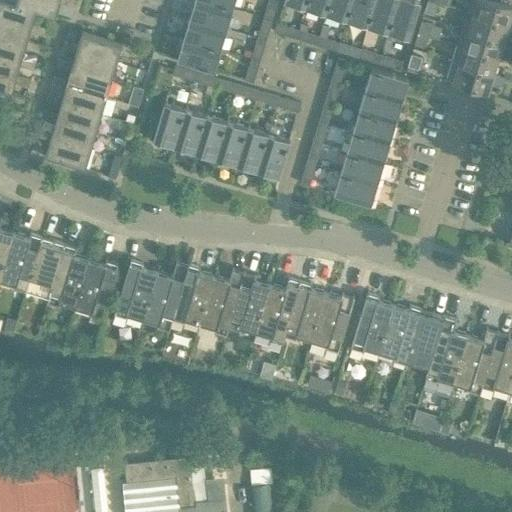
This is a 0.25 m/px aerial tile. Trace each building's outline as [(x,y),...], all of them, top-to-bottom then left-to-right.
[(36,11),(0,0),(0,19),(31,29),(30,31),(44,35),(46,28),(32,24),(36,11)] [(16,0),(16,1),(11,0),(0,0),(36,11),(36,9),(55,15),(59,2),(73,6),(74,0),(16,0)] [(194,0),(190,16),(227,27),(233,7),(210,0),(194,0)] [(268,0),(264,16),(272,18),(277,0),(268,0)] [(306,6),(307,0),(286,0),(298,4),(296,9),(304,11),(305,6),(306,6)] [(327,12),(330,0),(307,0),(306,6),(327,12)] [(347,18),(352,0),(330,0),(327,12),(347,18)] [(368,25),(375,0),(352,0),(347,18),(368,25)] [(389,31),(397,0),(375,0),(368,25),(379,28),(378,32),(387,35),(388,30),(389,31)] [(397,0),(389,31),(410,37),(421,0),(397,0)] [(438,3),(427,0),(424,11),(435,14),(438,3)] [(471,0),(468,12),(508,24),(511,11),(511,6),(490,0),(471,0)] [(463,28),(504,40),(508,24),(468,12),(463,28)] [(183,37),(221,48),(227,27),(190,16),(183,37)] [(257,37),(266,39),(272,18),(264,16),(257,37)] [(31,29),(0,19),(0,38),(25,46),(25,48),(39,52),(41,45),(27,40),(30,31),(31,29)] [(421,21),(417,33),(427,36),(430,24),(421,21)] [(297,37),(299,29),(277,22),(275,31),(297,37)] [(458,45),(499,57),(504,40),(463,28),(458,45)] [(299,29),(297,37),(317,43),(320,35),(299,29)] [(63,45),(62,48),(76,53),(77,49),(116,61),(122,43),(82,31),(78,45),(64,41),(63,45)] [(427,36),(417,33),(414,44),(424,46),(427,36)] [(320,35),(317,43),(338,50),(340,41),(320,35)] [(221,48),(183,37),(177,58),(214,70),(221,48)] [(251,57),(259,60),(266,39),(257,37),(251,57)] [(25,46),(0,38),(0,57),(20,64),(20,65),(34,69),(36,62),(22,58),(25,48),(25,46)] [(340,41),(338,50),(359,56),(361,48),(340,41)] [(453,62),(494,74),(499,57),(458,45),(453,62)] [(361,48),(359,56),(379,62),(382,54),(361,48)] [(58,62),(57,66),(71,70),(71,66),(111,78),(116,61),(77,49),(76,53),(73,63),(59,58),(58,62)] [(382,54),(379,62),(400,68),(402,60),(382,54)] [(418,69),(422,57),(411,54),(408,65),(418,69)] [(20,64),(0,57),(0,76),(15,81),(15,82),(28,86),(30,79),(17,75),(20,65),(20,64)] [(259,60),(251,57),(245,78),(253,81),(259,60)] [(331,79),(340,81),(346,59),(338,57),(331,79)] [(494,74),(453,62),(448,79),(489,91),(494,74)] [(194,79),(197,71),(175,65),(173,73),(194,79)] [(53,80),(52,83),(66,87),(66,84),(106,95),(111,78),(71,66),(71,70),(68,80),(54,76),(53,80)] [(364,89),(402,100),(408,78),(370,67),(364,89)] [(215,86),(217,77),(197,71),(194,79),(215,86)] [(15,81),(0,76),(0,93),(9,96),(8,99),(23,104),(26,96),(12,92),(15,82),(15,81)] [(235,92),(238,83),(217,77),(215,86),(235,92)] [(325,100),(334,102),(340,81),(331,79),(325,100)] [(256,98),(259,89),(238,83),(235,92),(256,98)] [(47,97),(47,99),(60,104),(61,101),(101,113),(106,95),(66,84),(66,87),(63,96),(49,92),(47,97)] [(277,104),(279,96),(259,89),(256,98),(277,104)] [(358,109),(396,121),(402,100),(364,89),(358,109)] [(279,96),(277,104),(298,110),(300,102),(279,96)] [(319,120),(327,123),(334,102),(325,100),(319,120)] [(42,114),(41,117),(55,121),(56,118),(96,130),(101,113),(61,101),(60,104),(57,114),(44,110),(42,114)] [(174,145),(186,107),(164,101),(153,139),(174,145)] [(195,151),(206,113),(186,107),(174,145),(195,151)] [(352,130),(390,141),(396,121),(358,109),(352,130)] [(216,157),(227,120),(206,113),(195,151),(216,157)] [(37,131),(36,134),(50,138),(51,135),(91,147),(96,130),(56,118),(55,121),(52,131),(38,127),(37,131)] [(236,164),(248,126),(227,120),(216,157),(236,164)] [(313,141),(321,143),(327,123),(319,120),(313,141)] [(257,170),(268,132),(248,126),(236,164),(257,170)] [(268,132),(257,170),(278,176),(290,138),(276,134),(277,129),(270,127),(269,132),(268,132)] [(346,151),(383,162),(390,141),(352,130),(346,151)] [(33,145),(31,152),(46,156),(47,154),(85,165),(91,147),(51,135),(50,138),(47,149),(33,145)] [(306,162),(315,164),(321,143),(313,141),(306,162)] [(340,171),(377,183),(383,162),(346,151),(340,171)] [(315,164),(306,162),(300,182),(309,185),(315,164)] [(377,183),(340,171),(333,193),(371,204),(377,183)] [(0,277),(14,232),(0,227),(0,224),(3,215),(0,214),(0,277)] [(14,232),(0,277),(14,282),(13,286),(26,290),(42,236),(30,232),(29,236),(14,232)] [(26,290),(48,296),(49,297),(65,243),(42,236),(26,290)] [(49,297),(48,296),(46,301),(60,304),(61,300),(76,305),(90,258),(75,254),(77,246),(65,243),(49,297)] [(90,258),(76,305),(91,309),(90,313),(102,317),(118,263),(106,259),(105,263),(90,258)] [(143,317),(158,270),(142,265),(144,262),(131,258),(115,313),(127,316),(128,312),(143,317)] [(158,270),(143,317),(158,321),(157,325),(169,329),(173,317),(172,317),(189,263),(177,259),(172,274),(158,270)] [(200,321),(214,275),(199,270),(200,266),(189,263),(172,317),(173,317),(184,321),(185,317),(200,321)] [(214,275),(200,321),(215,326),(214,330),(227,334),(229,326),(228,326),(244,272),(233,268),(229,279),(214,275)] [(256,330),(270,283),(256,279),(256,275),(244,272),(228,326),(229,326),(240,329),(241,326),(256,330)] [(270,283),(256,330),(271,335),(270,338),(283,342),(285,335),(284,334),(300,280),(289,276),(285,288),(270,283)] [(311,338),(325,292),(311,288),(312,283),(300,280),(284,334),(285,335),(295,338),(297,334),(311,338)] [(380,351),(394,303),(380,299),(381,295),(368,291),(352,346),(364,349),(365,347),(380,351)] [(325,292),(311,338),(327,343),(326,347),(338,350),(354,296),(342,292),(341,297),(325,292)] [(394,303),(380,351),(395,356),(394,359),(406,362),(407,359),(406,359),(422,307),(411,304),(409,308),(394,303)] [(406,362),(427,369),(428,369),(445,314),(422,307),(406,359),(407,359),(406,362)] [(428,369),(427,369),(425,376),(439,380),(440,377),(454,381),(468,334),(454,329),(457,318),(445,314),(428,369)] [(468,334),(454,381),(470,386),(468,389),(480,393),(482,385),(499,330),(487,327),(484,338),(468,334)] [(482,385),(494,389),(495,385),(510,390),(511,383),(511,338),(509,338),(510,334),(499,330),(482,385)] [(203,453),(123,462),(128,511),(224,511),(223,489),(207,491),(203,453)] [(271,511),(268,466),(250,467),(253,511),(271,511)]
